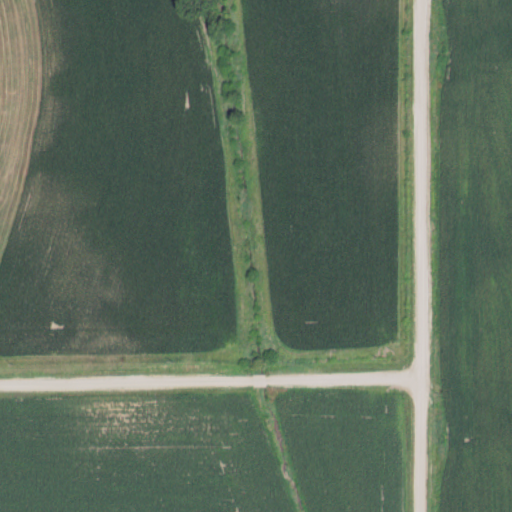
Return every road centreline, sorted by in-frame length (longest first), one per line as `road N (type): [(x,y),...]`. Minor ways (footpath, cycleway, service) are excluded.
road 1 (residential): [(416,511),(417,0)]
road 2 (residential): [(420,378),(0,383)]
